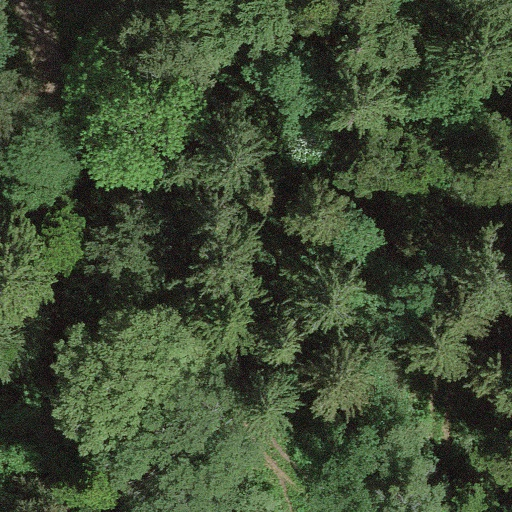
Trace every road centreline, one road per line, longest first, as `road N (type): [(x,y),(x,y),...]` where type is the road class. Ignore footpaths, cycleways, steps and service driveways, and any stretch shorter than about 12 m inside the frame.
road 1 (track): [(426,497),(386,507),(298,476),(248,417),(71,117)]
road 2 (track): [(426,497),(441,379),(511,310)]
road 3 (track): [(71,117),(25,0)]
